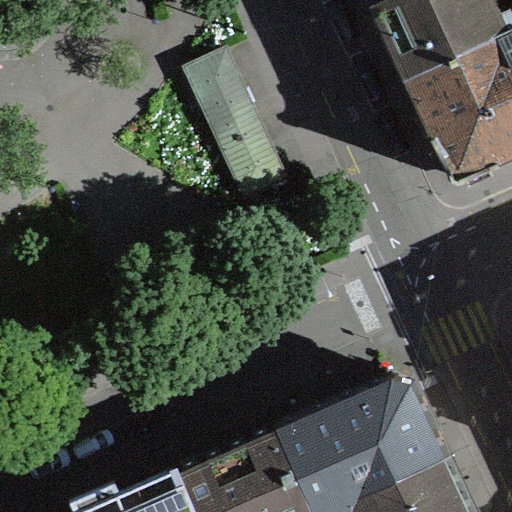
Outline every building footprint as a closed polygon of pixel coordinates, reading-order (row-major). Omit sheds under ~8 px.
[(0,0),(0,55),(9,57),(33,47),(49,27),(53,2),(51,0),(0,0)] [(491,0),(384,0),(372,6),(375,11),(370,17),(377,31),(384,31),(399,64),(406,79),(406,78),(497,36),(498,36),(511,29),(511,13),(511,12),(511,10),(511,11),(500,17),(491,0)] [(497,36),(406,78),(413,92),(418,104),(414,113),(424,134),(433,136),(449,172),(455,174),(461,177),(464,178),(499,162),(498,161),(511,154),(511,65),(511,66),(498,38),(498,36),(497,36)] [(244,195),(286,176),(285,175),(284,173),(283,174),(278,163),(243,87),(225,49),(226,48),(226,47),(225,46),(184,65),(185,68),(186,67),(198,93),(244,192),(243,192),(244,195)] [(413,379),(392,371),(275,422),(313,511),(333,511),(352,504),(349,497),(448,453),(413,379)] [(313,511),(275,422),(174,466),(193,511),(313,511)] [(349,497),(352,504),(355,511),(475,511),(448,453),(349,497)] [(193,511),(174,466),(173,464),(119,488),(114,477),(69,497),(74,508),(65,511),(193,511)]
